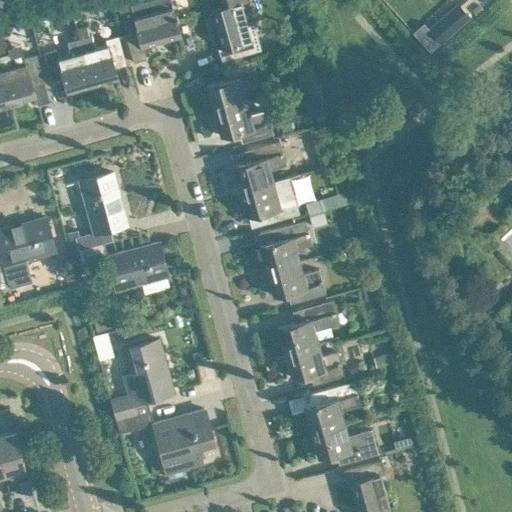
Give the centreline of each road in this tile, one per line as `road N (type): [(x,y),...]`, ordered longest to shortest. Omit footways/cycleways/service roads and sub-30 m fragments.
road 1 (unclassified): [(0,156),(147,115),(170,127),(263,461),(248,491),(168,511)]
road 2 (residential): [(86,511),(49,383),(33,365),(0,363)]
